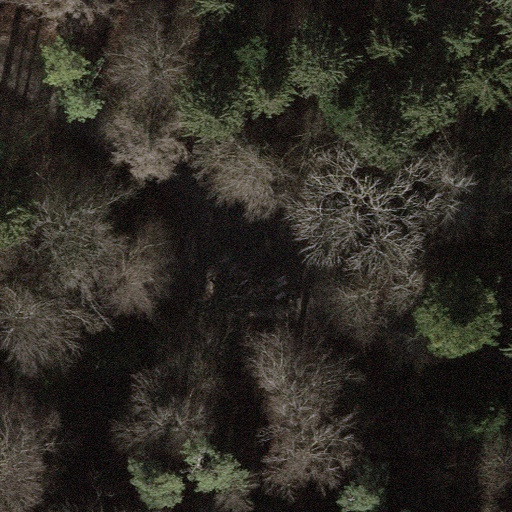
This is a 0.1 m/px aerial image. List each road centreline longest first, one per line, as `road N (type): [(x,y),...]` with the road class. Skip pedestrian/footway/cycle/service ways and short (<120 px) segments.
road 1 (track): [(0,65),(265,245),(511,367)]
road 2 (track): [(511,201),(398,211),(0,330)]
